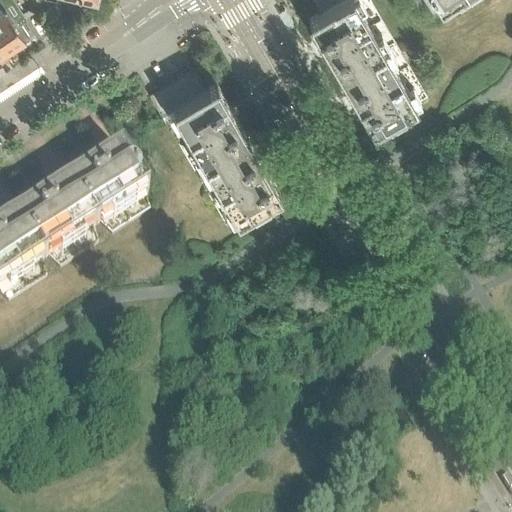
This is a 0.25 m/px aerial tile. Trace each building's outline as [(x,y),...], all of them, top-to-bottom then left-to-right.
[(395,41),(371,0),(338,0),(331,5),(320,12),(309,19),(341,73),(395,41)] [(331,5),(327,0),(312,0),(320,12),(331,5)] [(437,0),(440,5),(444,2),(456,13),(476,0),(437,0)] [(28,34),(21,23),(24,22),(20,15),(19,10),(16,6),(13,3),(0,11),(0,41),(7,52),(26,40),(24,37),(28,34)] [(427,96),(409,65),(395,41),(341,73),(373,128),(380,124),(390,134),(413,121),(409,107),(427,96)] [(206,89),(193,67),(181,75),(194,96),(206,89)] [(194,96),(181,75),(171,81),(184,102),(194,96)] [(184,102),(171,81),(161,88),(173,109),(184,102)] [(249,138),(233,110),(217,83),(206,89),(194,96),(184,102),(173,109),(163,115),(194,170),(249,138)] [(173,109),(161,88),(150,95),(162,116),(163,115),(173,109)] [(280,192),(264,163),(249,138),(194,170),(226,224),(244,213),(254,223),(277,210),(274,196),(280,192)] [(148,194),(121,152),(68,186),(95,228),(99,226),(111,237),(149,212),(144,196),(148,194)] [(95,228),(68,186),(17,219),(44,261),(47,259),(59,270),(97,245),(92,230),(95,228)] [(44,261),(17,219),(0,229),(0,296),(8,304),(46,279),(41,263),(44,261)]
